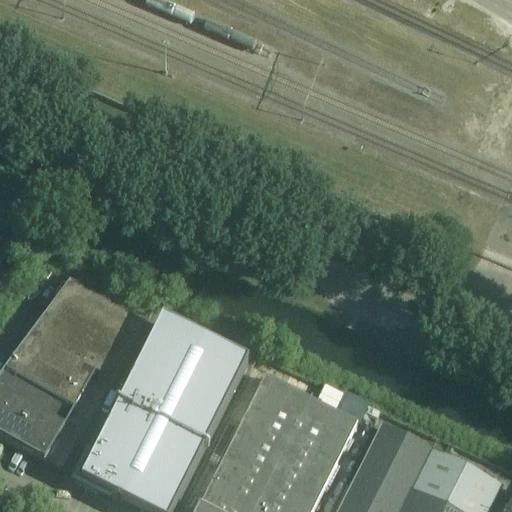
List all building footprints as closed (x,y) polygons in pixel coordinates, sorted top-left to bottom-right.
[(69,289),(0,380),(0,442),(43,466),(94,378),(111,388),(144,332),(69,289)] [(175,511),(246,371),(160,327),(96,456),(90,454),(74,486),(126,511),(175,511)] [(199,511),(198,511),(197,511),(256,511),(310,406),(264,382),(199,511)] [(314,511),(356,429),(310,406),(256,511),(314,511)] [(381,432),(340,511),(402,511),(431,457),(381,432)] [(432,457),(403,511),(491,511),(501,493),(432,457)]
